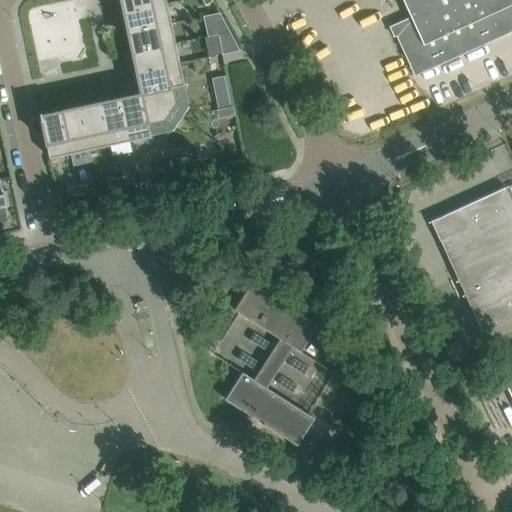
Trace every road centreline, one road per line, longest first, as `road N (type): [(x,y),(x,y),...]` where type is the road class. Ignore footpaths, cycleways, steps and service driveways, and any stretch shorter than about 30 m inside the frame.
road 1 (unclassified): [(492,511),(334,186)]
road 2 (residential): [(49,253),(334,186)]
road 3 (residential): [(49,253),(0,11)]
road 4 (unclassified): [(334,186),(241,0)]
road 5 (unclassified): [(334,186),(511,106)]
